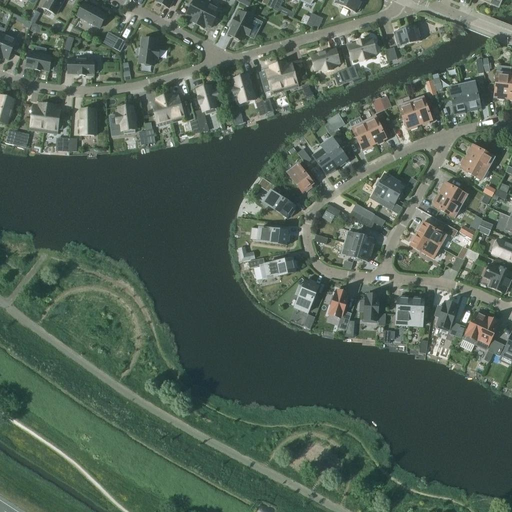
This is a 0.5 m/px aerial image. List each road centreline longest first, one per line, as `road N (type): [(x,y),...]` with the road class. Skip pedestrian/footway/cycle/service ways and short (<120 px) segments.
road 1 (residential): [(383,278),(316,265),(306,243),(309,216),(370,169),(443,136)]
road 2 (residential): [(229,62),(83,92),(0,75)]
road 3 (residential): [(404,0),(398,11),(229,62)]
road 4 (track): [(0,410),(127,511)]
road 5 (residential): [(383,278),(392,245),(442,155),(443,136)]
road 6 (residential): [(511,309),(442,282),(383,278)]
road 7 (residential): [(229,62),(117,0)]
